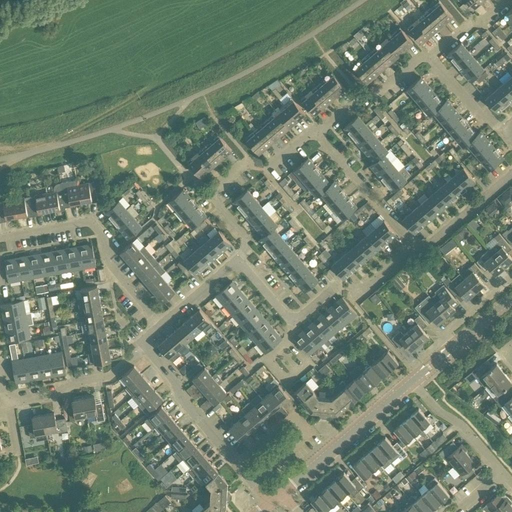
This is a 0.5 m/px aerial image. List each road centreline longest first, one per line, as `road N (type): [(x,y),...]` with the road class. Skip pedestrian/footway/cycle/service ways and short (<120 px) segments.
road 1 (residential): [(0,237),(85,222),(100,230),(107,265),(153,326)]
road 2 (residential): [(141,341),(250,479)]
road 3 (tertiary): [(282,495),(411,382)]
road 4 (residential): [(418,251),(322,125)]
road 5 (residential): [(3,397),(107,374),(141,341)]
road 6 (residential): [(334,286),(291,322),(236,259)]
road 7 (residential): [(424,371),(447,333),(511,278)]
road 8 (residential): [(426,52),(322,125)]
road 9 (residential): [(411,382),(438,415),(460,422),(497,468)]
